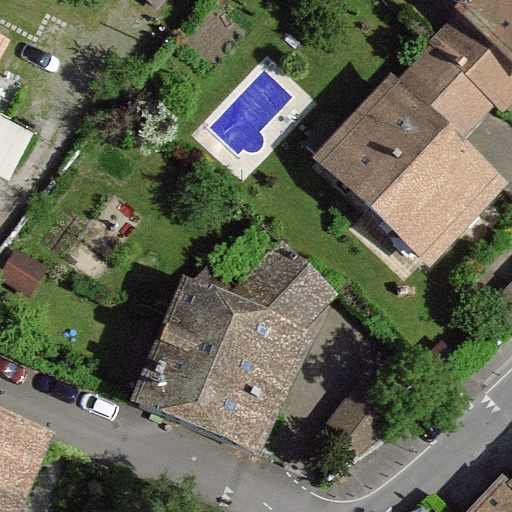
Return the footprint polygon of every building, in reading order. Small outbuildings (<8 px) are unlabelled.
[(511,102),(511,0),(482,0),(460,22),(393,92),(450,151),(474,127),(491,108),(500,115),(511,102)] [(450,151),(393,92),(317,170),(424,270),(498,194),(450,151)] [(0,109),(0,163),(22,175),(44,131),(0,109)] [(255,453),(307,338),(298,334),(332,295),(283,248),(223,303),(186,286),(136,398),(255,453)] [(511,288),(492,308),(511,328),(511,288)] [(377,371),(325,436),(357,454),(416,399),(377,371)] [(0,511),(14,511),(44,441),(0,423),(0,511)] [(511,511),(511,490),(505,484),(479,511),(511,511)]
